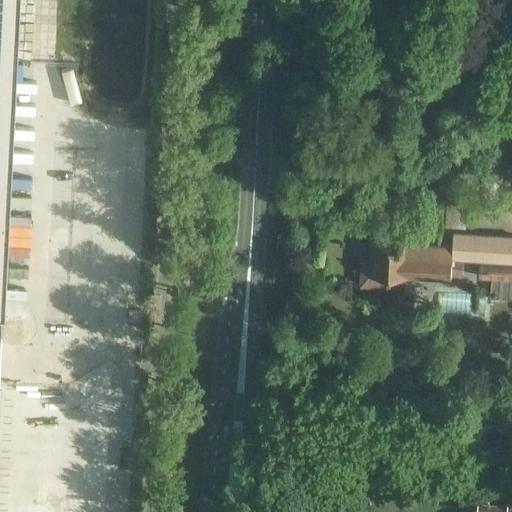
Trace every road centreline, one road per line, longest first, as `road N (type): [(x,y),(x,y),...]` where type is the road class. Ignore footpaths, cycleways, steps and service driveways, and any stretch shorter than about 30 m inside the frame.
road 1 (secondary): [(239,395),(263,0)]
road 2 (secondary): [(239,395),(211,511)]
